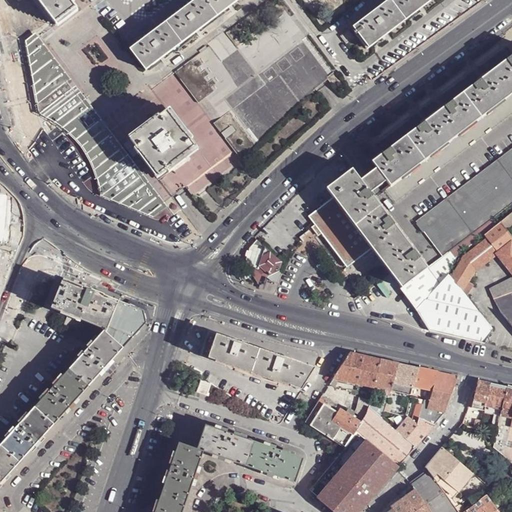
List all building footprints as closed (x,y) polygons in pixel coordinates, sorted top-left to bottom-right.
[(41,0),(43,3),(41,4),(57,25),(77,10),(78,9),(73,2),(71,0),(41,0)] [(142,41),(130,49),(145,68),(147,70),(157,63),(172,51),(193,36),(208,24),(227,10),(239,0),(195,0),(191,3),(177,14),(156,30),(142,41)] [(176,72),(199,103),(206,98),(221,118),(214,123),(242,160),(317,88),(330,79),(329,77),(335,73),(307,37),(293,17),(280,0),(270,0),(227,34),(210,46),(207,48),(201,53),(176,72)] [(365,18),(354,27),(357,31),(355,32),(357,35),(359,33),(370,48),(396,28),(395,25),(414,11),(416,13),(432,1),(431,0),(389,0),(379,8),(381,10),(367,20),(365,18)] [(379,8),(365,18),(367,20),(381,10),(379,8)] [(79,12),(77,10),(57,25),(59,27),(79,12)] [(414,11),(395,25),(396,28),(416,13),(414,11)] [(355,38),(350,31),(342,36),(347,43),(355,38)] [(368,50),(370,48),(359,33),(357,35),(368,50)] [(101,189),(104,197),(155,218),(169,208),(166,203),(37,34),(27,41),(37,100),(39,111),(44,114),(55,122),(69,134),(83,152),(92,166),(99,180),(101,189)] [(375,169),(386,181),(389,186),(401,177),(419,164),(431,155),(448,142),(460,134),(477,121),(488,112),(506,99),(511,94),(511,55),(511,56),(490,72),(478,82),(446,105),(422,124),(384,152),(372,162),(371,162),(375,169)] [(490,72),(489,71),(476,80),(478,82),(490,72)] [(174,214),(181,209),(173,198),(186,188),(193,198),(242,160),(214,123),(199,103),(176,72),(152,90),(151,88),(149,85),(105,119),(167,202),(166,203),(169,208),(174,214)] [(488,112),(490,114),(508,101),(506,99),(488,112)] [(420,122),(422,124),(446,105),(445,104),(420,122)] [(460,134),(461,135),(478,123),(477,121),(460,134)] [(431,155),(432,157),(450,144),(448,142),(431,155)] [(384,152),(383,150),(371,160),(372,162),(384,152)] [(401,177),(403,179),(421,166),(419,164),(401,177)] [(386,181),(375,169),(359,181),(350,170),(325,189),(332,198),(307,217),(346,269),(348,267),(371,249),(410,301),(417,310),(439,286),(427,269),(420,261),(386,216),(373,199),(369,194),(386,181)] [(374,198),(373,199),(386,216),(387,214),(374,198)] [(511,212),(500,222),(506,229),(511,223),(511,212)] [(495,227),(490,220),(432,265),(428,268),(427,269),(439,286),(449,275),(456,260),(485,235),(495,227)] [(487,238),(498,253),(511,241),(511,236),(506,229),(500,222),(495,227),(485,235),(487,238)] [(451,277),(463,291),(464,288),(474,271),(498,253),(487,238),(464,256),(451,277)] [(272,253),(258,241),(250,250),(247,250),(245,257),(247,257),(247,264),(260,267),(264,258),(272,253)] [(511,241),(498,253),(511,271),(511,241)] [(282,262),(272,253),(264,258),(260,267),(270,275),(278,271),(282,262)] [(428,268),(422,259),(420,261),(427,269),(428,268)] [(451,277),(449,275),(439,286),(417,310),(431,330),(484,343),(492,328),(480,314),(465,294),(463,291),(451,277)] [(500,310),(511,324),(511,323),(511,277),(489,287),(500,310)] [(64,278),(63,282),(86,291),(88,288),(96,291),(94,294),(103,298),(105,295),(105,293),(86,286),(86,287),(64,278)] [(118,304),(103,298),(94,294),(96,291),(88,288),(86,291),(63,282),(54,304),(55,309),(61,311),(68,314),(81,320),(102,328),(104,331),(107,333),(118,304)] [(118,304),(120,300),(105,295),(103,298),(118,304)] [(123,348),(146,322),(144,310),(120,300),(118,304),(107,333),(123,348)] [(61,311),(61,313),(67,316),(80,321),(81,320),(68,314),(61,311)] [(64,325),(77,330),(80,321),(67,316),(64,325)] [(0,447),(0,485),(15,469),(43,437),(80,397),(123,348),(107,333),(104,331),(0,447)] [(209,359),(217,335),(210,332),(201,356),(209,359)] [(217,335),(209,359),(216,361),(216,360),(252,372),(260,350),(217,335)] [(260,350),(252,372),(291,386),(290,387),(302,391),(315,370),(260,350)] [(350,354),(334,379),(339,381),(357,385),(364,356),(350,354)] [(381,360),(364,356),(357,385),(374,388),(374,387),(381,360)] [(216,361),(215,362),(290,388),(290,387),(291,386),(252,372),(216,360),(216,361)] [(400,364),(381,360),(374,387),(391,390),(393,384),(400,364)] [(419,369),(400,364),(393,384),(396,385),(409,388),(413,389),(414,387),(419,369)] [(439,373),(419,369),(414,387),(433,390),(439,373)] [(424,400),(420,414),(427,416),(438,420),(445,413),(458,377),(439,373),(433,390),(432,396),(430,402),(424,400)] [(339,381),(334,379),(333,381),(330,385),(336,388),(339,381)] [(212,385),(202,381),(198,392),(208,396),(212,385)] [(478,381),(472,408),(485,411),(486,406),(491,384),(478,381)] [(508,388),(491,384),(486,406),(502,410),(508,388)] [(391,390),(374,387),(374,388),(373,391),(372,393),(372,394),(375,395),(373,402),(386,405),(389,397),(391,390)] [(511,388),(508,388),(502,410),(501,416),(511,418),(511,388)] [(366,392),(364,399),(370,401),(372,394),(369,393),(366,392)] [(422,392),(420,399),(424,400),(430,402),(432,396),(422,392)] [(324,436),(333,422),(340,410),(322,398),(319,403),(305,424),(324,436)] [(367,414),(369,408),(370,401),(364,399),(363,399),(363,402),(361,411),(359,410),(357,409),(355,414),(361,418),(364,419),(367,414)] [(420,414),(424,400),(420,399),(412,421),(417,425),(418,421),(419,419),(420,414)] [(373,402),(370,401),(369,408),(382,419),(384,412),(386,405),(373,402)] [(502,410),(486,406),(485,411),(484,413),(495,415),(501,416),(502,410)] [(416,447),(397,431),(382,419),(369,408),(367,414),(364,419),(361,424),(355,432),(391,460),(400,467),(416,447)] [(355,414),(349,409),(346,415),(352,418),(355,414)] [(333,422),(353,436),(355,432),(361,424),(358,422),(352,418),(346,415),(340,410),(333,422)] [(501,416),(495,415),(492,427),(498,428),(501,416)] [(511,425),(511,418),(501,416),(498,428),(493,448),(504,457),(506,447),(511,425)] [(416,447),(427,434),(417,425),(412,421),(408,418),(397,431),(416,447)] [(424,419),(423,420),(422,422),(432,428),(435,424),(426,420),(424,419)] [(482,421),(469,419),(467,427),(480,430),(482,421)] [(427,434),(432,428),(422,422),(418,421),(417,425),(427,434)] [(353,436),(333,422),(324,436),(343,449),(344,450),(353,436)] [(206,425),(202,436),(203,436),(199,449),(205,451),(204,451),(246,466),(254,442),(206,425)] [(192,487),(204,451),(205,451),(199,449),(203,436),(202,436),(185,430),(179,445),(173,463),(167,479),(192,487)] [(355,432),(353,436),(344,450),(343,449),(340,454),(375,480),(391,460),(355,432)] [(254,442),(246,466),(295,484),(303,460),(254,442)] [(169,462),(173,463),(179,445),(176,444),(169,462)] [(442,447),(434,457),(425,468),(425,469),(428,472),(437,484),(441,479),(459,494),(474,475),(471,472),(449,453),(442,447)] [(308,491),(332,511),(347,511),(375,480),(340,454),(308,491)] [(400,467),(391,460),(375,480),(383,485),(400,467)] [(492,483),(498,487),(505,482),(509,480),(511,477),(511,464),(509,462),(505,468),(508,471),(492,483)] [(457,511),(455,509),(440,489),(428,472),(425,475),(411,484),(418,495),(426,506),(430,511),(457,511)] [(182,511),(192,487),(167,479),(162,493),(155,511),(182,511)] [(360,511),(383,485),(375,480),(347,511),(360,511)] [(151,511),(155,511),(162,493),(159,492),(151,511)] [(430,511),(426,506),(418,495),(394,509),(395,511),(393,511),(430,511)] [(498,511),(487,496),(475,505),(466,511),(467,511),(498,511)]
